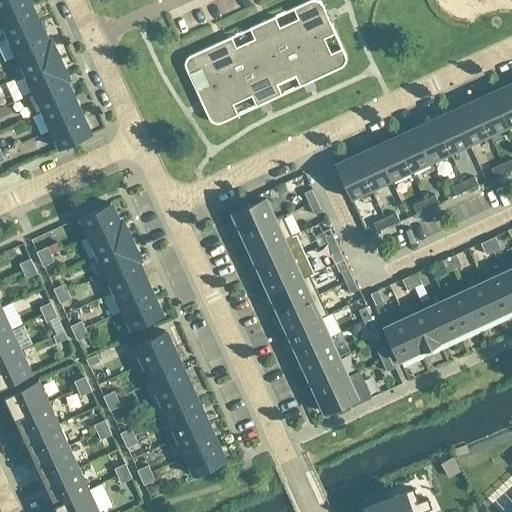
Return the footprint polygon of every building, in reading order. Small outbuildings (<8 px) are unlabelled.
[(0,0),(0,17),(30,4),(28,0),(0,0)] [(293,9),(297,19),(298,18),(308,41),(324,75),(341,67),(342,66),(344,65),(345,63),(345,62),(346,61),(346,59),(346,57),(345,56),(345,55),(342,48),(340,48),(340,49),(331,53),(324,38),(335,33),(322,5),(321,3),(320,2),(318,0),(316,0),(309,0),(292,8),(292,9),(293,9)] [(30,4),(0,17),(0,18),(8,37),(41,21),(38,22),(30,4)] [(298,18),(297,19),(279,27),(275,18),(275,17),(275,16),(248,28),(249,29),(254,39),(254,38),(265,61),(308,41),(298,18)] [(41,21),(8,37),(17,55),(50,40),(41,21)] [(254,38),(254,39),(235,47),(231,38),(232,37),(231,36),(206,48),(221,81),(265,61),(254,38)] [(50,40),(17,55),(25,74),(59,58),(50,40)] [(324,75),(308,41),(265,61),(275,84),(276,84),(294,76),(299,85),(298,85),(299,87),(324,75)] [(232,104),(221,81),(206,48),(189,56),(187,57),(186,59),(185,60),(184,62),(184,64),(184,65),(184,66),(185,68),(188,75),(189,74),(199,69),(206,84),(195,90),(208,119),(210,121),(211,122),(212,122),(214,123),(215,123),(217,124),(219,123),(221,123),(238,115),(237,113),(237,114),(232,104)] [(59,58),(25,74),(34,92),(67,77),(59,58)] [(275,84),(265,61),(221,81),(232,104),(251,96),(255,105),(255,107),(281,95),(281,93),(280,93),(276,84),(275,84)] [(67,77),(34,92),(43,111),(73,97),(65,79),(68,78),(67,77)] [(511,124),(511,83),(493,93),(508,126),(511,124)] [(508,126),(493,93),(473,102),(488,135),(508,126)] [(73,97),(43,111),(51,129),(81,115),(73,97)] [(488,135),(473,102),(453,111),(469,144),(488,135)] [(469,144),(453,111),(434,120),(449,153),(469,144)] [(81,115),(51,129),(60,149),(90,135),(81,115)] [(449,153),(434,120),(414,129),(430,162),(449,153)] [(430,162),(414,129),(395,138),(410,171),(430,162)] [(410,171),(395,138),(375,147),(390,180),(410,171)] [(390,180),(375,147),(355,156),(371,189),(390,180)] [(371,189),(355,156),(335,165),(350,199),(371,189)] [(511,168),(511,158),(501,163),(505,172),(511,168)] [(505,172),(501,163),(490,168),(494,177),(505,172)] [(477,185),(473,176),(462,181),(466,190),(477,185)] [(466,190),(462,181),(451,187),(455,195),(466,190)] [(316,200),(311,189),(304,193),(309,203),(316,200)] [(438,203),(434,194),(423,200),(427,208),(438,203)] [(275,218),(266,198),(231,214),(241,235),(275,219),(275,218)] [(321,211),(316,200),(309,203),(314,214),(321,211)] [(427,208),(423,200),(412,205),(416,213),(427,208)] [(110,203),(80,217),(88,236),(122,221),(121,220),(118,222),(110,203)] [(399,221),(395,213),(384,218),(388,226),(399,221)] [(281,215),(275,218),(275,219),(241,235),(250,254),(284,239),(285,239),(291,236),(281,215)] [(388,226),(384,218),(373,223),(376,231),(388,226)] [(122,221),(88,236),(97,255),(130,239),(122,221)] [(334,239),(329,228),(322,232),(327,243),(334,239)] [(487,240),(492,250),(500,247),(494,236),(487,240)] [(130,239),(97,255),(106,273),(139,258),(130,239)] [(259,274),(293,258),(285,239),(284,239),(250,254),(259,274)] [(339,250),(334,239),(327,243),(332,254),(339,250)] [(492,250),(487,240),(480,243),(485,254),(492,250)] [(39,259),(50,254),(46,246),(35,251),(39,259)] [(50,254),(39,259),(42,266),(53,261),(50,254)] [(448,258),(453,269),(460,265),(455,254),(448,258)] [(22,271),(33,265),(30,258),(19,263),(22,271)] [(139,258),(106,273),(114,292),(147,276),(139,258)] [(302,277),(293,258),(259,274),(268,294),(302,278),(302,277)] [(441,261),(446,272),(453,269),(448,258),(441,261)] [(33,265),(22,271),(25,278),(36,273),(33,265)] [(511,293),(511,266),(502,271),(511,293)] [(352,279),(347,268),(340,271),(345,282),(352,279)] [(498,315),(511,308),(511,293),(502,271),(482,280),(498,315)] [(409,276),(414,287),(421,283),(416,272),(409,276)] [(277,313),(318,294),(308,274),(302,277),(302,278),(268,294),(277,313)] [(147,276),(114,292),(123,310),(153,296),(145,278),(147,277),(147,276)] [(414,287),(409,276),(402,279),(407,290),(414,287)] [(357,289),(352,279),(345,282),(350,293),(357,289)] [(478,324),(498,315),(482,280),(463,289),(478,324)] [(56,296),(67,291),(64,283),(52,289),(56,296)] [(459,333),(478,324),(463,289),(443,298),(459,333)] [(67,291),(56,296),(59,303),(70,298),(67,291)] [(256,294),(266,323),(275,319),(266,291),(256,294)] [(370,294),(375,305),(382,301),(377,291),(370,294)] [(327,315),(318,294),(277,313),(286,333),(320,317),(321,318),(327,315)] [(153,296),(123,310),(132,329),(162,316),(153,296)] [(439,342),(459,333),(443,298),(423,308),(439,342)] [(42,314),(53,309),(50,302),(39,307),(42,314)] [(2,306),(0,307),(0,333),(12,328),(2,306)] [(370,318),(365,307),(358,310),(363,321),(370,318)] [(420,351),(439,342),(423,308),(404,317),(420,351)] [(53,309),(42,314),(45,322),(57,317),(53,309)] [(329,337),(321,318),(320,317),(286,333),(295,352),(329,337)] [(404,317),(383,326),(399,360),(420,351),(404,317)] [(375,329),(370,318),(363,321),(368,332),(375,329)] [(73,333),(84,328),(81,321),(69,326),(73,333)] [(12,328),(0,333),(0,360),(23,350),(12,328)] [(84,328),(73,333),(76,341),(87,335),(84,328)] [(164,330),(134,344),(143,364),(173,350),(164,330)] [(67,338),(63,331),(52,336),(55,343),(67,338)] [(339,356),(329,337),(295,352),(304,372),(339,356)] [(381,360),(388,357),(383,346),(376,349),(381,360)] [(23,350),(0,360),(0,387),(16,380),(33,372),(23,350)] [(173,350),(143,364),(151,382),(182,368),(173,350)] [(88,366),(99,361),(96,354),(85,359),(88,366)] [(313,392),(348,376),(339,356),(304,372),(313,392)] [(393,368),(388,357),(381,360),(386,371),(393,368)] [(182,368),(151,382),(160,401),(190,387),(182,368)] [(358,371),(348,376),(313,392),(323,412),(352,398),(355,405),(371,398),(358,371)] [(76,389),(87,383),(84,376),(73,381),(76,389)] [(38,379),(3,395),(14,418),(48,401),(38,379)] [(87,383),(76,389),(80,396),(91,391),(87,383)] [(190,387),(160,401),(169,419),(199,405),(190,387)] [(105,403),(116,398),(113,391),(102,396),(105,403)] [(116,398),(105,403),(109,411),(120,406),(116,398)] [(16,418),(26,438),(58,423),(48,401),(14,418),(16,418)] [(207,424),(199,405),(169,419),(177,438),(207,424)] [(96,432),(107,427),(104,420),(93,425),(96,432)] [(58,423),(26,438),(36,460),(68,445),(58,423)] [(207,424),(177,438),(186,456),(216,442),(207,424)] [(107,427),(96,432),(100,440),(111,434),(107,427)] [(122,440),(133,435),(130,428),(119,433),(122,440)] [(133,435),(122,440),(126,448),(137,442),(133,435)] [(216,442),(186,456),(196,478),(211,471),(210,469),(225,462),(216,442)] [(68,445),(36,460),(46,482),(78,467),(68,445)] [(117,476),(128,471),(124,463),(113,468),(117,476)] [(139,477),(151,472),(147,465),(136,470),(139,477)] [(78,467),(46,482),(55,503),(53,504),(54,505),(88,488),(78,467)] [(128,471),(117,476),(120,483),(131,478),(128,471)] [(151,472),(139,477),(143,485),(154,480),(151,472)] [(88,488),(54,505),(57,511),(97,511),(99,511),(88,488)] [(413,488),(383,499),(380,490),(363,497),(366,506),(363,507),(365,511),(423,511),(431,509),(427,498),(418,502),(413,488)]
